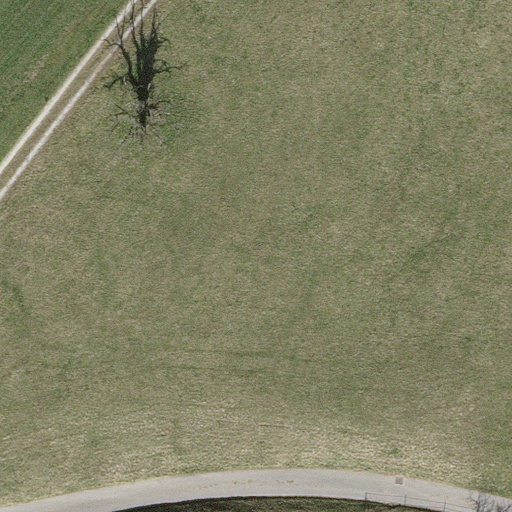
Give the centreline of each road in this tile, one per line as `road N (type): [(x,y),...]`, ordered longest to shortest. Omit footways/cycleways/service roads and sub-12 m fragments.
road 1 (residential): [(464,511),(361,484),(221,481),(67,511)]
road 2 (track): [(0,194),(149,0)]
